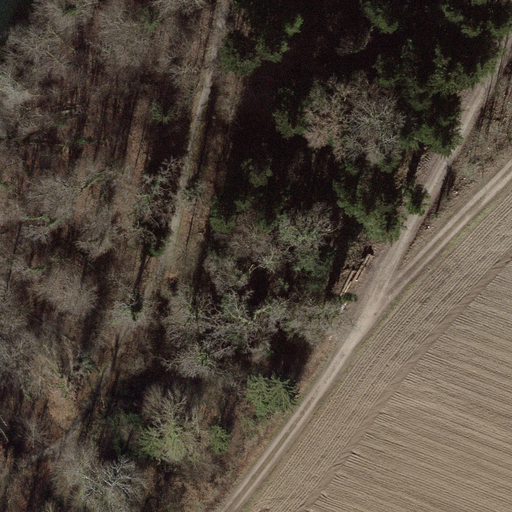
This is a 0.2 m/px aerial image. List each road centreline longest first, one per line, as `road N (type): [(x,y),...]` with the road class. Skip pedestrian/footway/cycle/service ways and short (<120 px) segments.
road 1 (track): [(228,0),(164,283),(80,436)]
road 2 (track): [(511,23),(397,252),(382,299)]
road 3 (track): [(382,299),(324,389),(227,511)]
road 4 (track): [(382,299),(511,168)]
